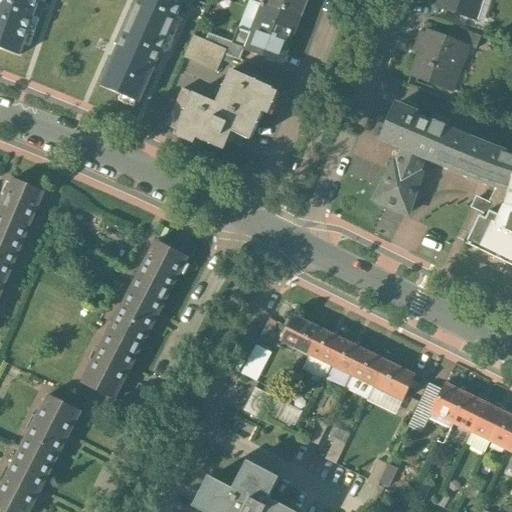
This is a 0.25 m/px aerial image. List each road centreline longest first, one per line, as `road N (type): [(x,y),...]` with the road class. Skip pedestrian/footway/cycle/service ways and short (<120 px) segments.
road 1 (residential): [(249,220),(96,511)]
road 2 (residential): [(154,511),(296,243)]
road 3 (tertiary): [(0,111),(249,220)]
road 4 (residential): [(296,243),(392,0)]
road 5 (residential): [(345,0),(249,220)]
road 6 (tertiary): [(296,243),(511,347)]
